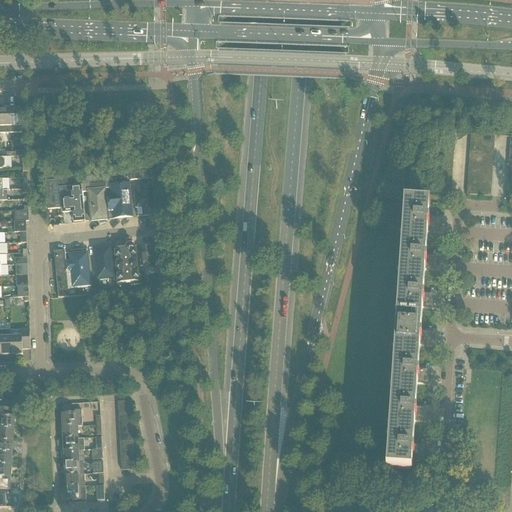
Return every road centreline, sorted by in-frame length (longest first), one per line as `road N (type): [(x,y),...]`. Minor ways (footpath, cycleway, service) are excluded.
road 1 (primary): [(267,0),(226,511)]
road 2 (primary): [(266,511),(305,0)]
road 3 (primary): [(273,511),(378,42)]
road 4 (primary): [(192,34),(219,511)]
road 5 (residential): [(41,372),(36,252),(43,241),(155,230)]
road 6 (residential): [(145,511),(159,487),(136,381),(115,370),(41,372)]
road 7 (residential): [(443,511),(455,341),(511,342)]
road 8 (secondary): [(193,3),(0,9)]
road 9 (secondary): [(0,24),(192,34)]
road 10 (secondary): [(192,34),(378,42)]
road 11 (secondary): [(379,10),(193,3)]
road 12 (secondary): [(378,42),(511,47)]
road 13 (secondary): [(511,19),(379,10)]
